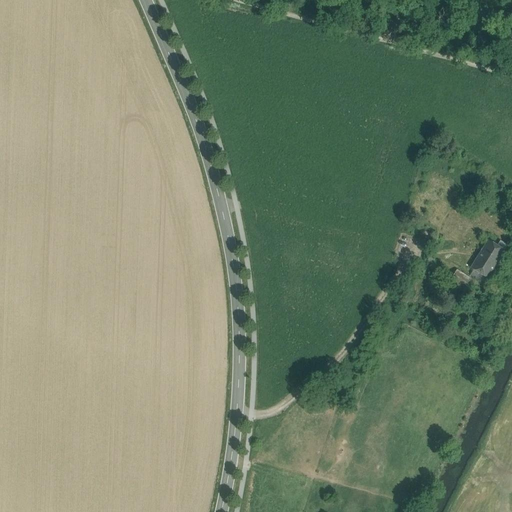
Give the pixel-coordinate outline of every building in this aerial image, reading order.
[(488,241),(471,269),(474,271),(488,280),(489,280),(506,253),(506,252),(498,247),(488,241)] [(501,242),(498,247),(506,252),(509,247),(501,242)] [(467,277),(457,271),(450,281),(451,281),(458,286),(460,287),(467,277)] [(488,280),(474,271),(470,276),(484,286),(488,280)] [(467,277),(460,287),(465,290),(471,280),(467,277)] [(458,286),(451,281),(445,291),(452,295),(458,286)] [(387,335),(378,333),(375,346),(384,348),(387,335)]
